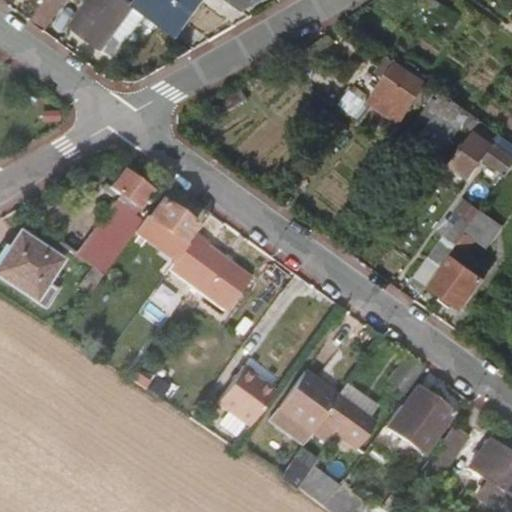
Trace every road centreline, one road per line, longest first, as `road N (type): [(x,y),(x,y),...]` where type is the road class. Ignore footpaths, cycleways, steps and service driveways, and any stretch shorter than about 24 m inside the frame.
road 1 (residential): [(124,118),(511,401)]
road 2 (residential): [(124,118),(329,0)]
road 3 (residential): [(0,27),(124,118)]
road 4 (unclassified): [(0,185),(124,118)]
